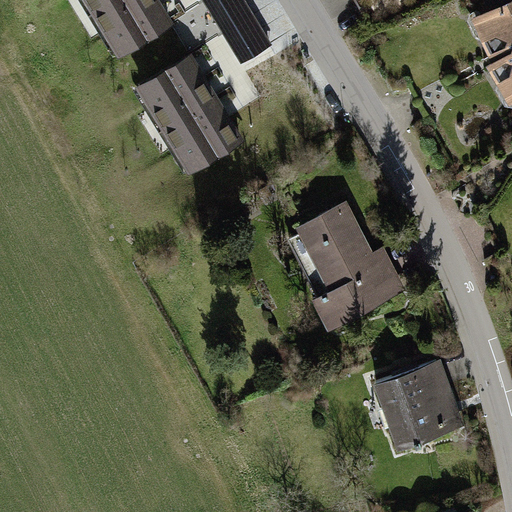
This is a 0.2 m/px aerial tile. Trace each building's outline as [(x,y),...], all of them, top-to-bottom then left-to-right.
[(161,0),(86,0),(120,55),(175,22),(161,0)] [(247,0),(206,0),(242,58),(272,41),(247,0)] [(463,21),(482,63),(511,49),(511,0),(507,0),(508,0),(507,0),(490,0),(493,7),(463,21)] [(178,18),(194,47),(221,32),(205,3),(178,18)] [(189,49),(134,82),(187,170),(242,138),(189,49)] [(511,49),(482,63),(501,103),(511,97),(511,49)] [(284,231),(321,315),(391,285),(354,200),(284,231)] [(368,382),(393,451),(460,427),(435,358),(368,382)]
